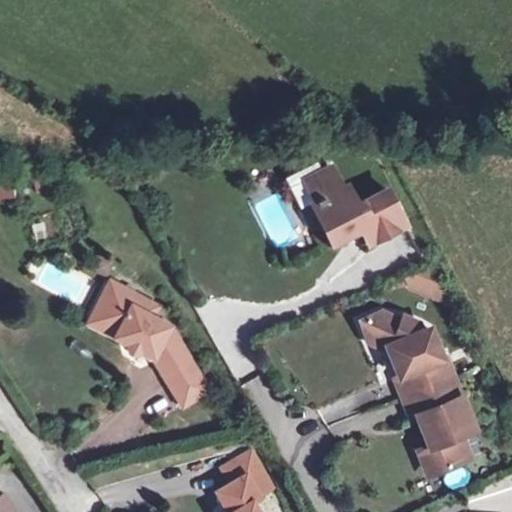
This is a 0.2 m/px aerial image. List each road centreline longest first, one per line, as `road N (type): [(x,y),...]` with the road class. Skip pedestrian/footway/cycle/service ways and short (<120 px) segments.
road 1 (residential): [(241,354),(330,511)]
road 2 (residential): [(73,511),(0,398)]
